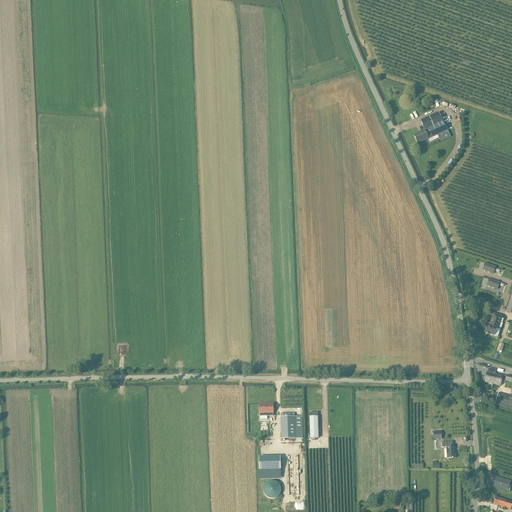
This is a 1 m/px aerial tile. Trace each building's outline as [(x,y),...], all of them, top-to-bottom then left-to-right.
[(439,113),(420,121),(425,130),(428,129),(430,132),(432,138),(438,135),(444,133),(447,131),(447,130),(443,122),(439,113)] [(425,130),(414,136),(417,144),(428,139),(426,134),(430,132),(428,129),(425,130)] [(493,274),(495,267),(485,264),(483,270),(493,274)] [(497,289),(500,283),(489,279),(487,286),(497,289)] [(500,329),(498,328),(502,317),(493,314),(492,318),(493,319),(490,325),(487,324),(485,333),(498,337),(500,329)] [(487,372),(485,382),(501,386),(502,381),(505,382),(506,381),(506,379),(506,376),(503,376),(495,374),(496,370),(488,368),(487,372)] [(498,393),(496,399),(495,404),(511,408),(511,395),(510,396),(498,393)] [(265,403),(260,404),(260,413),(260,420),(267,419),(267,416),(273,416),(273,413),(273,404),(265,405),(265,403)] [(318,438),(318,413),(309,413),(310,438),(318,438)] [(294,414),(281,414),(282,439),(294,439),(303,439),(302,417),(294,418),(294,414)] [(455,458),(454,447),(453,447),(453,441),(442,442),(442,448),(446,447),(447,458),(452,458),(452,459),(453,459),(453,458),(455,458)] [(280,456),(259,457),(260,469),(281,468),(280,456)] [(492,486),(504,489),(507,481),(495,477),(492,486)] [(271,499),(274,499),(276,498),(278,497),(280,495),(281,492),(282,490),(281,487),(280,485),(278,482),(275,481),(273,480),(270,481),(267,482),(265,484),(264,487),(263,490),(264,493),(265,496),(268,498),(271,499)] [(511,502),(496,497),(493,504),(511,510),(511,505),(511,502)]
